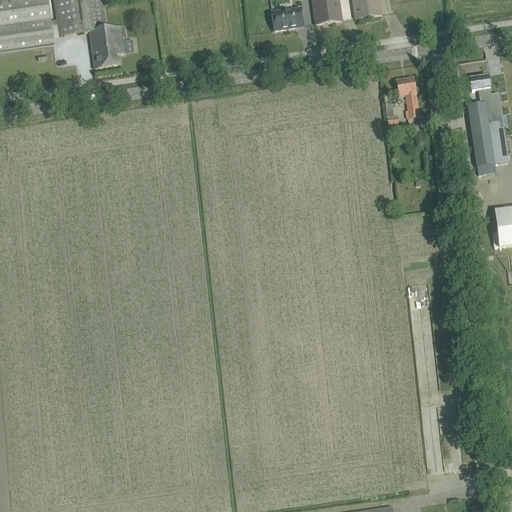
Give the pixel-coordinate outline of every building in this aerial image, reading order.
[(0,0),(0,53),(55,46),(48,0),(0,0)] [(106,31),(101,0),(54,0),(60,38),(89,34),(95,71),(121,67),(119,57),(128,56),(124,28),(106,31)] [(311,0),(314,17),(316,27),(342,23),(338,0),(352,0),(354,11),(355,21),(382,17),(380,7),(379,0),(311,0)] [(274,33),(304,29),(301,10),(271,14),(274,33)] [(496,124),(495,117),(501,116),(498,96),(491,97),(490,91),(488,78),(470,81),(472,94),(478,93),(480,107),(485,106),(489,126),(496,124)] [(416,101),(415,96),(416,96),(414,80),(396,83),(399,99),(405,98),(407,113),(405,113),(406,121),(419,119),(416,103),(417,103),(417,101),(416,101)] [(480,107),(468,108),(477,169),(478,178),(496,175),(495,166),(508,164),(503,130),(490,132),(489,130),(489,126),(485,106),(480,107)] [(391,120),(389,107),(385,107),(387,127),(398,126),(397,119),(391,120)] [(410,139),(426,137),(424,125),(409,126),(410,139)] [(495,250),(505,249),(511,248),(511,216),(495,218),(497,234),(493,235),(495,250)]
